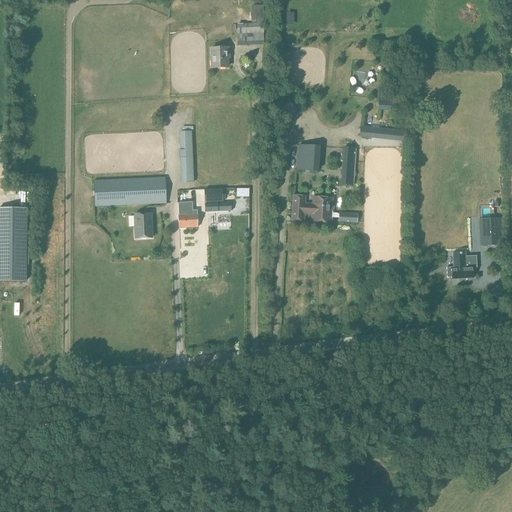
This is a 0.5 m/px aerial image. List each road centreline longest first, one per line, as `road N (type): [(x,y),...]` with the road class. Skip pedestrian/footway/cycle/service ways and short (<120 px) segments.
road 1 (track): [(0,441),(78,411),(192,395),(263,367),(366,398),(413,366),(511,350)]
road 2 (unclassified): [(0,386),(511,318)]
road 3 (track): [(129,504),(124,369)]
